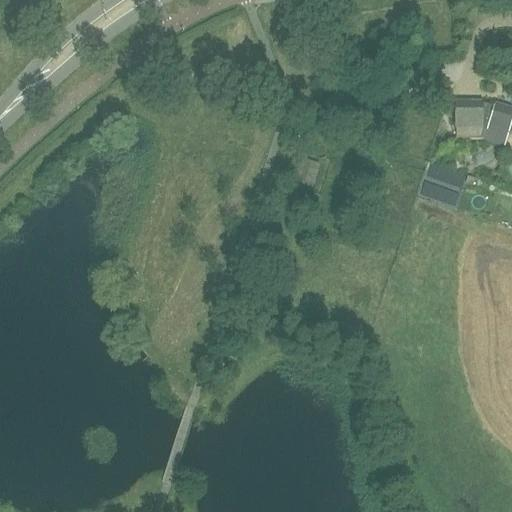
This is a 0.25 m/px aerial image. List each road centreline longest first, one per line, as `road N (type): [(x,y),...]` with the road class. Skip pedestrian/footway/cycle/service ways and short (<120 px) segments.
road 1 (tertiary): [(2,116),(159,0)]
road 2 (tertiary): [(113,0),(46,54),(2,116)]
